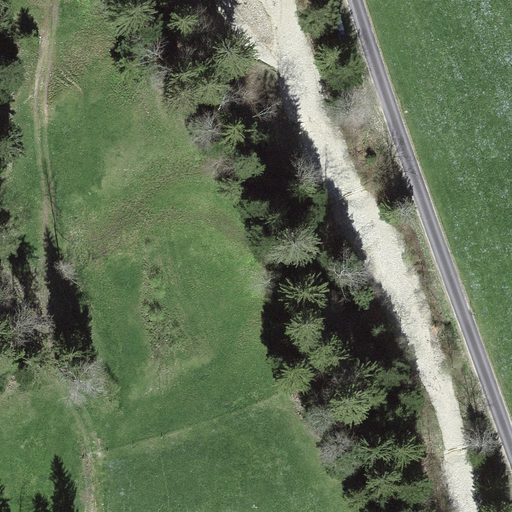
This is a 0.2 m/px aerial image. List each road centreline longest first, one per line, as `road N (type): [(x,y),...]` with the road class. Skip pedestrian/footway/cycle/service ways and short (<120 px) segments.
road 1 (track): [(52,0),(37,88),(48,184),(47,358),(92,430),(102,511)]
road 2 (unclassified): [(511,454),(356,0)]
